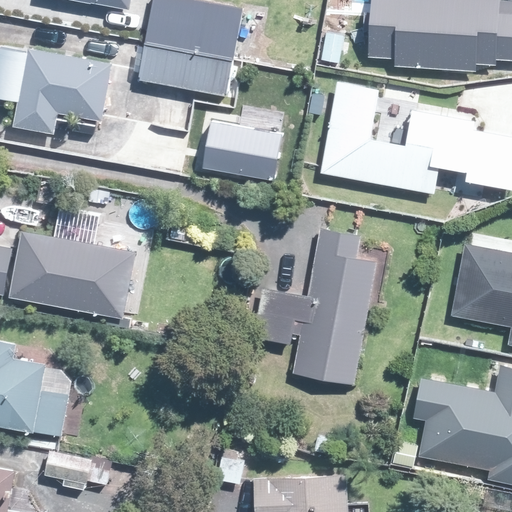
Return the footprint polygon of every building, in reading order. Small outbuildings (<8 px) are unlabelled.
[(131,0),(78,0),(130,10),(131,0)] [(147,44),(234,60),(243,12),(243,9),(193,0),(154,0),(148,37),(147,42),(147,44)] [(511,0),(384,0),(381,58),(410,59),(409,67),(485,70),(486,59),(511,60),(511,0)] [(227,95),(234,60),(147,44),(140,80),(197,90),(227,95)] [(103,121),(113,65),(14,47),(9,75),(16,76),(12,97),(20,99),(16,119),(15,127),(55,134),(56,128),(59,113),(103,121)] [(349,86),(332,174),(444,196),(450,165),(474,170),(481,131),(483,121),(419,109),(413,145),(382,139),(391,94),(349,86)] [(292,139),(223,126),(216,167),(284,180),(292,139)] [(511,136),(481,131),(474,170),(472,181),(511,188),(511,136)] [(511,251),(473,244),(459,312),(511,323),(511,251)] [(88,314),(130,321),(141,255),(95,247),(94,254),(83,313),(88,314)] [(375,269),(377,259),(317,248),(309,293),(263,285),(255,334),(291,341),(294,326),(302,328),(294,370),(355,381),(374,275),(375,269)] [(0,420),(63,432),(71,382),(52,363),(45,362),(46,359),(13,353),(16,338),(0,335),(0,420)] [(440,417),(432,454),(511,470),(510,479),(511,479),(511,367),(509,367),(503,395),(432,381),(425,414),(440,417)] [(331,438),(318,434),(315,447),(328,450),(331,438)] [(108,481),(111,467),(111,462),(51,449),(47,472),(66,476),(64,483),(85,487),(87,477),(108,481)] [(40,511),(8,505),(15,467),(0,464),(0,511),(40,511)] [(347,471),(255,475),(256,511),(348,511),(348,508),(347,471)]
